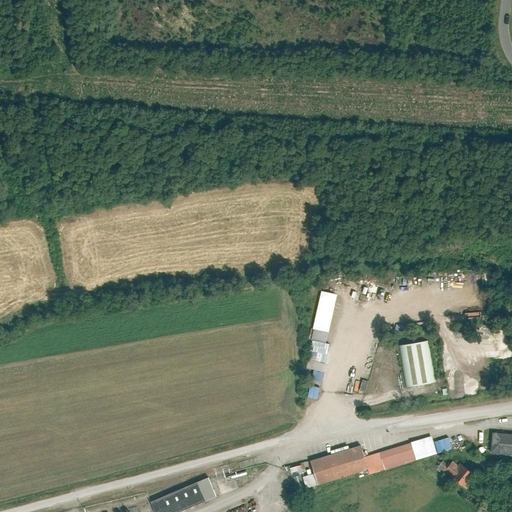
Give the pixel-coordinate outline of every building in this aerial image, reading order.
[(336,298),(322,294),(312,340),(325,343),(336,298)] [(429,341),(399,345),(406,387),(436,383),(429,341)] [(366,391),(369,380),(363,379),(360,390),(366,391)] [(311,384),(308,396),(317,398),(320,387),(311,384)] [(511,457),(511,435),(493,434),(490,455),(511,457)] [(432,438),(366,457),(370,475),(436,455),(432,438)] [(361,446),(311,462),(318,486),(367,470),(361,446)] [(476,477),(460,464),(458,466),(453,462),(445,473),(467,489),(476,477)] [(212,475),(153,500),(157,511),(179,511),(221,494),(212,475)] [(300,488),(305,486),(302,475),(297,477),(300,488)]
